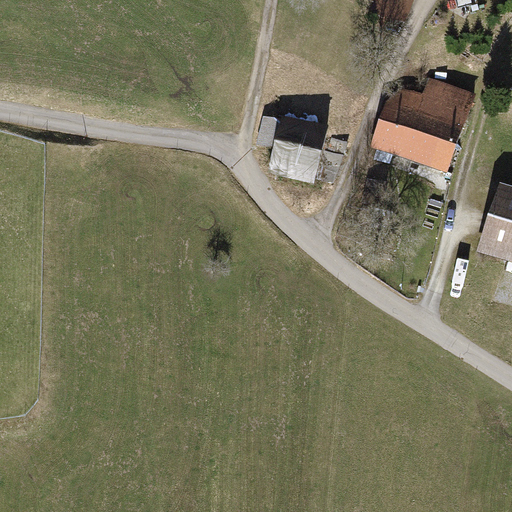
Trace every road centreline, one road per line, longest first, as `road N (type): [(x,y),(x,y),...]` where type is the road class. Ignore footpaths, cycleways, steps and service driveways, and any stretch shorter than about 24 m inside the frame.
road 1 (residential): [(511,381),(351,278),(307,242),(241,165),(209,143),(0,113)]
road 2 (track): [(421,321),(511,42)]
road 3 (track): [(241,165),(275,0)]
